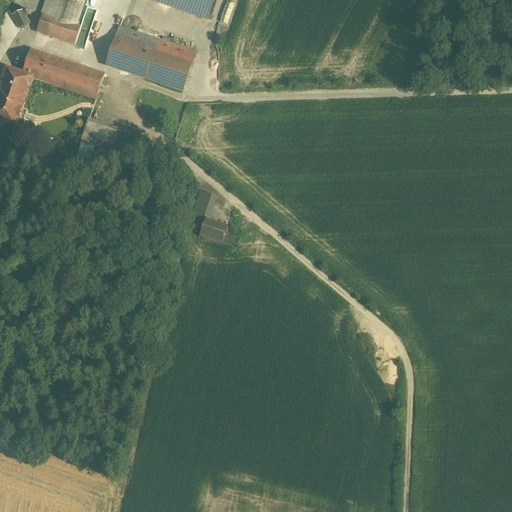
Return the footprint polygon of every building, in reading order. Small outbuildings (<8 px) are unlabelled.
[(42,16),(37,33),(74,45),(80,28),(76,27),(85,0),(45,0),(41,15),(42,16)] [(92,0),(93,2),(94,4),(96,6),(97,8),(99,9),(101,11),(104,11),(106,12),(108,12),(111,11),(113,10),(115,9),(117,8),(118,6),(120,4),(121,2),(121,0),(92,0)] [(213,0),(148,0),(206,20),(213,0)] [(23,13),(12,18),(19,30),(29,25),(23,13)] [(120,28),(106,67),(182,93),(195,54),(120,28)] [(31,50),(22,76),(33,79),(96,100),(104,75),(31,50)] [(22,76),(6,70),(0,87),(0,123),(16,129),(33,79),(22,76)] [(128,137),(88,123),(83,139),(123,153),(128,137)] [(191,214),(209,219),(215,197),(197,192),(191,214)] [(226,228),(205,221),(200,236),(221,243),(226,228)]
